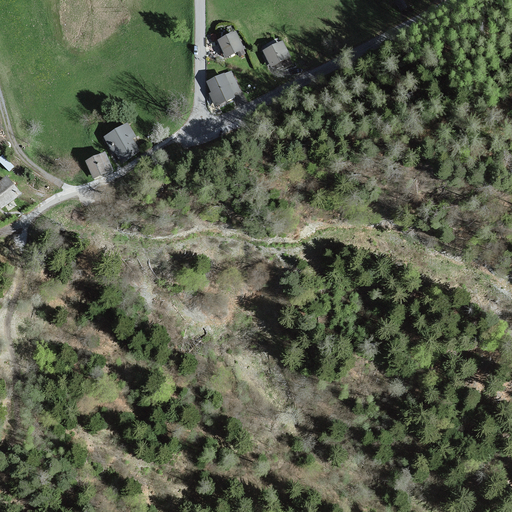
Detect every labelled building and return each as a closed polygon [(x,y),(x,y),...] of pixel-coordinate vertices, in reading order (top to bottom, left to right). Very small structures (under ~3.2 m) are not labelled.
[(247,52),(237,33),(220,41),(228,57),(240,51),(242,55),(247,52)] [(291,58),(284,44),(264,53),(272,67),(291,58)] [(242,90),(234,73),(228,76),(227,75),(210,83),(214,93),(212,94),(217,105),(236,96),(234,93),(242,90)] [(140,149),(126,126),(105,138),(119,162),(140,149)] [(112,170),(105,154),(87,162),(94,178),(112,170)] [(19,194),(8,178),(0,183),(0,206),(0,207),(19,194)]
